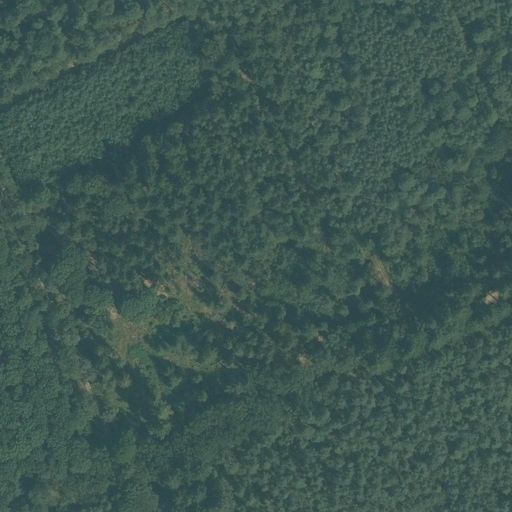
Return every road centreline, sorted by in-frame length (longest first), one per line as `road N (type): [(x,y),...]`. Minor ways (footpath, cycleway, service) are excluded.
road 1 (track): [(121,460),(511,289)]
road 2 (track): [(0,106),(169,19),(226,28),(287,0)]
road 3 (track): [(0,181),(121,460)]
road 4 (track): [(1,511),(121,460)]
